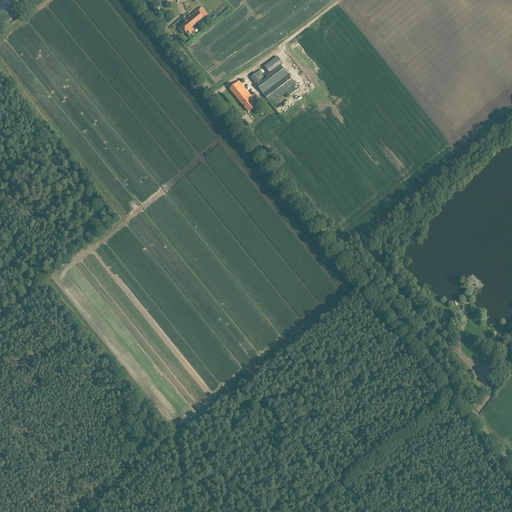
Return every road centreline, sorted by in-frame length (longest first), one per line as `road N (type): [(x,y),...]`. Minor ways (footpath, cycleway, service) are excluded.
road 1 (tertiary): [(511,461),(138,0)]
road 2 (track): [(367,282),(80,511)]
road 3 (track): [(0,317),(46,283),(175,437),(185,511)]
road 4 (track): [(340,0),(217,96)]
